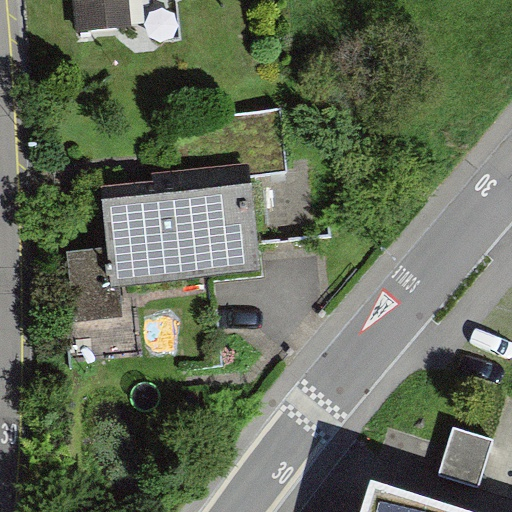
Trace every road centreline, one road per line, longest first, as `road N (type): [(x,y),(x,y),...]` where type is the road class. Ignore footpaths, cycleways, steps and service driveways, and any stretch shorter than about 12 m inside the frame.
road 1 (residential): [(511,184),(238,511)]
road 2 (residential): [(0,469),(10,214),(0,95)]
